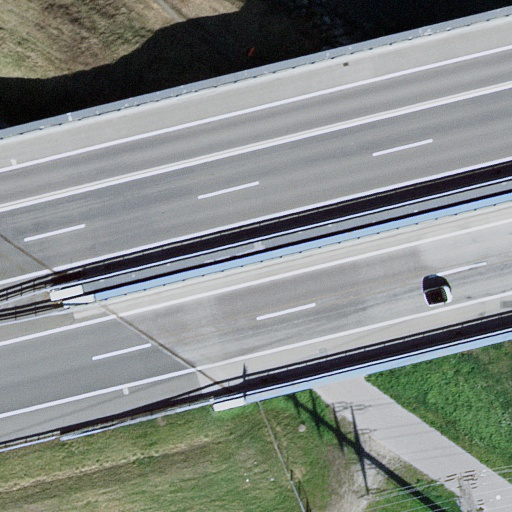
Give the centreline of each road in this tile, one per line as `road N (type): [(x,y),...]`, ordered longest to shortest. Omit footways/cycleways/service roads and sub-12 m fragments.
road 1 (track): [(0,140),(503,511)]
road 2 (motorway): [(0,381),(511,257)]
road 3 (motorway): [(511,118),(0,241)]
road 4 (motorway): [(511,111),(0,200)]
